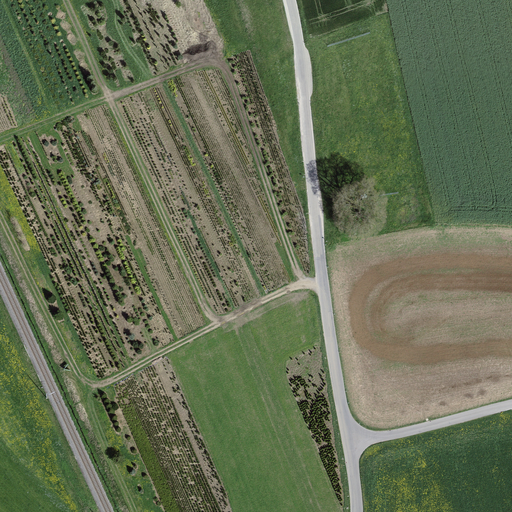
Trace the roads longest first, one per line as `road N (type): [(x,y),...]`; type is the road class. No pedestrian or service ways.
road 1 (tertiary): [(289,0),(347,440)]
road 2 (unclassified): [(347,440),(511,403)]
